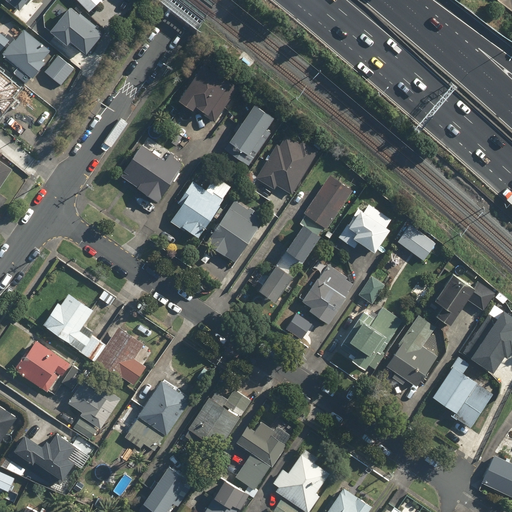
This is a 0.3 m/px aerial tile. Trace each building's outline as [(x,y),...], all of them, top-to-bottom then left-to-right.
[(26,0),(0,0),(0,3),(14,15),(26,0)] [(28,13),(59,39),(67,29),(70,31),(83,16),(63,0),(44,0),(41,4),(38,1),(28,13)] [(76,0),(88,11),(98,0),(76,0)] [(12,73),(25,84),(44,62),(41,60),(50,50),(23,28),(1,55),(16,68),(12,73)] [(74,69),(58,55),(44,71),(60,85),(74,69)] [(205,117),(213,123),(227,101),(219,95),(229,80),(202,63),(177,102),(191,111),(194,106),(206,115),(205,117)] [(0,117),(14,100),(12,98),(20,88),(0,71),(0,117)] [(225,150),(248,165),(269,133),(264,129),(272,117),(252,104),(227,141),(230,143),(225,150)] [(299,144),(284,136),(279,146),(276,144),(256,178),(274,188),(276,184),(292,193),(317,151),(301,142),(299,144)] [(172,155),(165,150),(160,157),(139,144),(118,176),(157,202),(181,165),(171,158),(172,155)] [(0,161),(0,184),(11,169),(0,161)] [(234,181),(221,172),(213,182),(227,191),(234,181)] [(352,189),(328,174),(304,214),(327,228),(352,189)] [(223,195),(196,179),(194,182),(191,181),(177,204),(180,206),(170,223),(197,239),(223,195)] [(262,217),(233,199),(205,243),(233,261),(262,217)] [(383,226),(389,218),(364,201),(337,238),(352,248),(356,242),(372,253),(388,230),(383,226)] [(433,241),(410,223),(397,241),(419,258),(433,241)] [(318,235),(301,224),(283,251),(300,262),(318,235)] [(292,275),(274,263),(256,291),(274,303),(292,275)] [(346,276),(325,263),(302,300),(310,305),(307,311),(328,324),(353,285),(344,279),(346,276)] [(451,274),(434,301),(441,305),(434,317),(448,325),(464,299),(482,310),(493,291),(477,281),(473,288),(451,274)] [(78,329),(92,309),(68,293),(60,305),(56,302),(41,324),(80,350),(89,337),(78,329)] [(380,351),(402,319),(381,306),(372,320),(362,313),(339,347),(349,353),(346,358),(363,370),(367,363),(374,368),(384,354),(380,351)] [(398,345),(384,367),(393,373),(390,377),(401,385),(404,380),(416,387),(437,356),(421,346),(434,326),(416,314),(396,344),(398,345)] [(142,344),(117,327),(105,344),(94,361),(132,386),(145,366),(133,358),(142,344)] [(33,338),(13,369),(54,395),(62,383),(71,389),(83,370),(70,362),(33,338)] [(492,394),(451,366),(430,396),(452,411),(450,415),(469,428),(492,394)] [(164,381),(160,378),(124,436),(152,454),(188,396),(181,391),(187,381),(171,370),(164,381)] [(119,398),(99,385),(92,396),(78,386),(67,403),(81,412),(79,415),(99,429),(119,398)] [(226,398),(214,391),(210,398),(208,396),(186,428),(217,448),(250,400),(233,388),(226,398)] [(0,437),(14,417),(0,406),(0,437)] [(98,430),(79,417),(72,428),(91,440),(98,430)] [(281,443),(288,432),(276,425),(273,429),(260,421),(253,431),(246,425),(235,442),(250,452),(270,465),(271,465),(284,445),(281,443)] [(44,439),(39,446),(22,435),(12,450),(60,481),(74,460),(67,455),(74,446),(53,432),(47,441),(44,439)] [(315,492),(329,472),(313,462),(316,457),(304,449),(286,474),(281,470),(272,483),(277,486),(274,490),(304,511),(306,511),(318,495),(315,492)] [(270,465),(250,452),(234,476),(254,489),(270,465)] [(511,463),(493,455),(480,482),(511,497),(511,463)] [(178,507),(187,494),(179,489),(186,478),(167,464),(139,503),(152,511),(162,511),(170,501),(178,507)] [(14,477),(0,470),(0,489),(7,492),(14,477)] [(222,479),(202,511),(235,511),(237,509),(246,494),(222,479)] [(366,511),(370,507),(342,487),(324,511),(366,511)] [(297,511),(299,511),(280,498),(272,510),(274,511),(297,511)]
